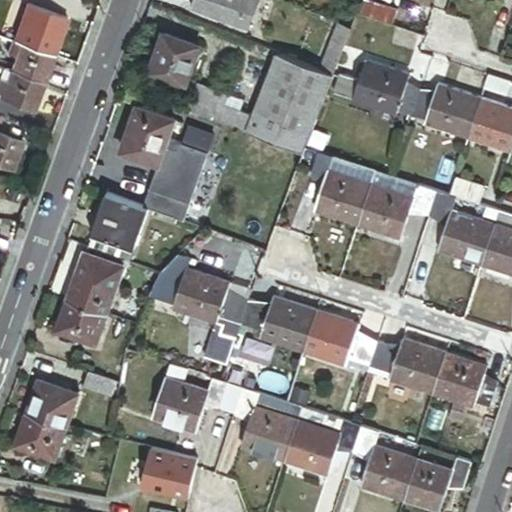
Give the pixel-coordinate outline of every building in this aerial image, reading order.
[(254,4),(255,0),(195,0),(191,13),(225,25),(224,27),(246,36),(257,5),(254,4)] [(23,46),(53,57),(66,19),(27,5),(14,43),(23,46)] [(369,6),(364,20),(395,31),(400,17),(369,6)] [(335,79),(352,33),(339,27),(321,74),(335,79)] [(166,36),(153,73),(187,85),(200,48),(166,36)] [(17,61),(23,46),(14,43),(8,58),(17,61)] [(43,85),(53,57),(23,46),(17,61),(13,74),(43,85)] [(306,155),(335,79),(321,74),(280,58),(256,120),(214,103),(217,93),(200,87),(190,112),(306,157),(306,155)] [(395,123),(397,118),(405,94),(408,83),(365,69),(359,88),(352,107),(352,109),(395,123)] [(43,85),(13,74),(9,86),(0,83),(0,101),(33,113),(43,85)] [(352,107),(359,88),(339,81),(332,100),(352,107)] [(507,102),(511,91),(487,83),(483,94),(507,102)] [(433,103),(425,128),(423,132),(466,146),(479,106),(436,92),(433,103)] [(411,123),(419,98),(405,94),(397,118),(411,123)] [(433,103),(419,98),(411,123),(425,128),(433,103)] [(511,117),(479,106),(466,146),(509,161),(511,150),(511,117)] [(139,112),(123,156),(158,168),(166,144),(173,124),(139,112)] [(0,169),(12,173),(22,144),(0,136),(0,169)] [(206,158),(166,144),(158,168),(143,211),(146,212),(183,225),(206,158)] [(320,158),(306,155),(306,157),(301,169),(315,175),(320,158)] [(335,163),(320,158),(315,175),(312,183),(327,188),(317,216),(359,230),(373,190),(331,176),(335,163)] [(373,190),(377,177),(335,163),(331,176),(373,190)] [(419,192),(377,177),(373,190),(415,204),(419,192)] [(464,186),(457,204),(491,216),(497,197),(464,186)] [(437,198),(419,192),(415,204),(373,190),(359,230),(401,244),(411,215),(430,221),(437,198)] [(132,251),(146,212),(143,211),(104,198),(91,236),(131,250),(132,251)] [(457,204),(437,198),(430,221),(449,228),(440,256),(482,270),(495,230),(453,217),(457,204)] [(511,236),(495,230),(482,270),(511,280),(511,236)] [(131,250),(91,236),(85,252),(125,267),(131,250)] [(70,306),(105,318),(122,271),(86,258),(70,306)] [(188,275),(170,268),(158,283),(183,292),(188,275)] [(242,330),(250,307),(229,300),(233,290),(188,275),(183,292),(175,314),(219,329),(221,323),(242,330)] [(253,296),(233,290),(229,300),(250,307),(253,296)] [(271,314),(250,307),(242,330),(264,337),(262,343),(305,357),(318,319),(274,304),(271,314)] [(96,344),(105,318),(70,306),(61,331),(96,344)] [(360,333),(318,319),(305,357),(348,372),(350,366),(371,373),(379,350),(357,343),(360,333)] [(242,330),(221,323),(219,329),(225,331),(240,336),(242,330)] [(240,336),(225,331),(222,340),(217,339),(207,365),(226,372),(240,336)] [(432,400),(446,361),(403,347),(400,357),(379,350),(371,373),(392,380),(390,386),(432,400)] [(487,375),(446,361),(432,400),(474,414),(476,409),(490,413),(498,391),(483,386),(487,375)] [(371,373),(350,366),(348,372),(369,379),(371,373)] [(116,395),(122,379),(96,369),(90,386),(116,395)] [(186,375),(168,369),(164,382),(182,388),(186,375)] [(392,380),(371,373),(369,379),(390,386),(392,380)] [(226,388),(221,386),(211,383),(207,397),(182,388),(164,382),(151,420),(194,435),(203,406),(218,411),(226,388)] [(29,419),(65,431),(75,399),(40,387),(29,419)] [(243,394),(226,388),(218,411),(235,417),(243,394)] [(255,413),(260,399),(243,394),(235,417),(252,423),(242,451),(285,466),(298,427),(255,413)] [(54,464),(65,431),(29,419),(18,452),(54,464)] [(339,441),(298,427),(285,466),(325,479),(335,450),(354,456),(361,433),(343,427),(339,441)] [(376,438),(361,433),(354,456),(369,461),(359,490),(402,505),(415,467),(372,452),(376,438)] [(198,463),(181,459),(177,478),(194,482),(198,463)] [(450,479),(415,467),(402,505),(424,511),(439,511),(447,488),(461,493),(469,469),(455,464),(450,479)]
